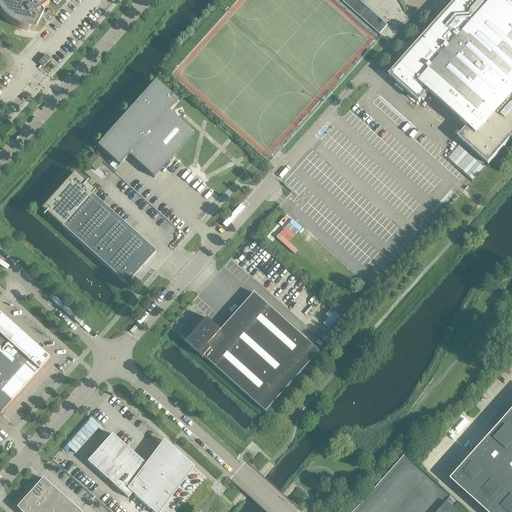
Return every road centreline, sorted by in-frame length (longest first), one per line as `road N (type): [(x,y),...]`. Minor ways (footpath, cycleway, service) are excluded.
road 1 (unclassified): [(112,358),(275,177)]
road 2 (unclassified): [(284,511),(112,358)]
road 3 (unclassified): [(112,358),(0,483)]
road 4 (unclassified): [(112,358),(0,258)]
road 5 (unclassified): [(59,97),(143,0)]
